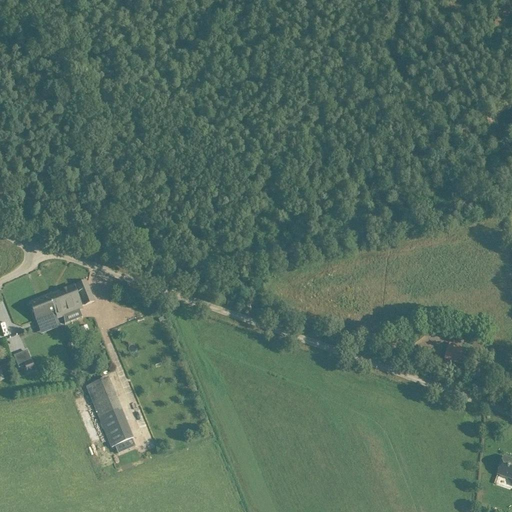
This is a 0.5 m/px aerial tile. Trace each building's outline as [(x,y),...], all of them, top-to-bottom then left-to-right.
[(73,286),(51,295),(54,303),(60,301),(61,305),(59,306),(63,316),(82,309),(81,307),(94,302),(86,283),(74,288),(73,286)] [(54,303),(51,295),(29,304),(36,321),(38,326),(63,316),(59,306),(61,305),(60,301),(54,303)] [(22,335),(7,337),(10,348),(24,345),(22,335)] [(448,349),(445,359),(464,365),(467,356),(448,349)] [(26,351),(13,356),(18,368),(24,366),(26,372),(34,369),(26,351)] [(87,387),(100,419),(112,448),(113,447),(116,454),(136,446),(121,410),(108,378),(87,387)] [(121,452),(123,458),(139,451),(137,446),(121,452)] [(511,460),(504,457),(498,474),(511,479),(511,460)]
